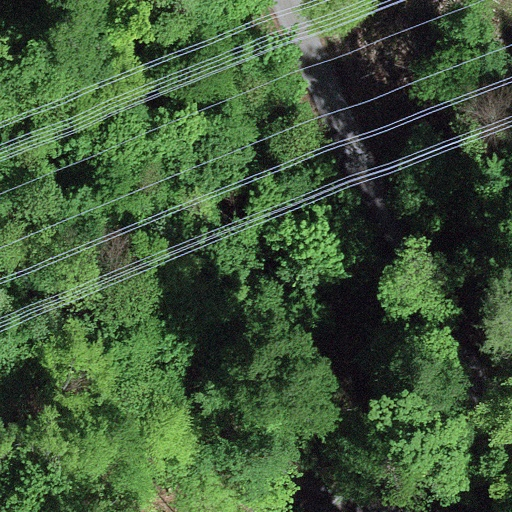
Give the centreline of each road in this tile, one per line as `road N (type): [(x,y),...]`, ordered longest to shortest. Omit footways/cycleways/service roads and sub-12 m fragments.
road 1 (unclassified): [(511,416),(409,287),(302,0)]
road 2 (track): [(387,511),(0,268)]
